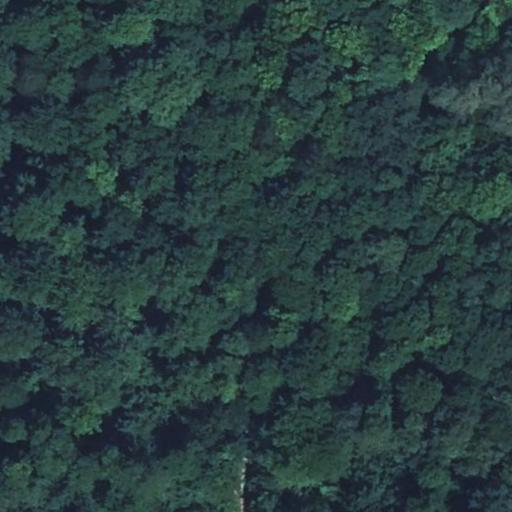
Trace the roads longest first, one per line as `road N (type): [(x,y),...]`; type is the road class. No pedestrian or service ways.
road 1 (track): [(267,0),(237,511)]
road 2 (track): [(247,296),(511,417)]
